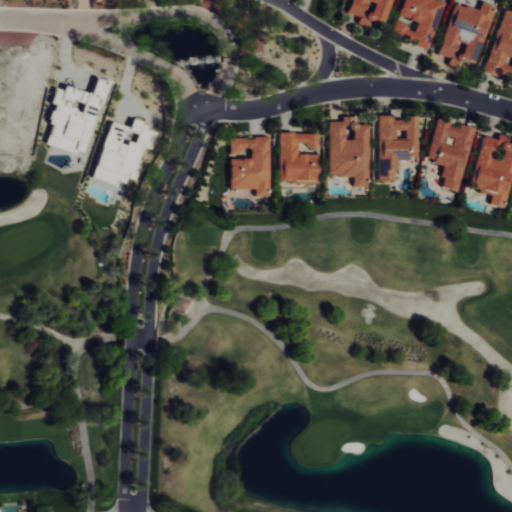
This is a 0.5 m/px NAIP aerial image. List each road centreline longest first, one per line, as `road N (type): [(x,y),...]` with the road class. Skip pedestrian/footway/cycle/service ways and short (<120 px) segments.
road 1 (residential): [(203,110),(242,113),(389,88),(444,92),(511,111)]
road 2 (residential): [(203,110),(187,125),(144,222),(130,320)]
road 3 (residential): [(148,320),(161,230),(201,134),(203,110)]
road 4 (residential): [(444,92),(272,0)]
road 5 (residential): [(230,57),(217,27),(191,14),(68,22)]
road 6 (residential): [(128,349),(120,511)]
road 7 (residential): [(140,511),(147,349)]
